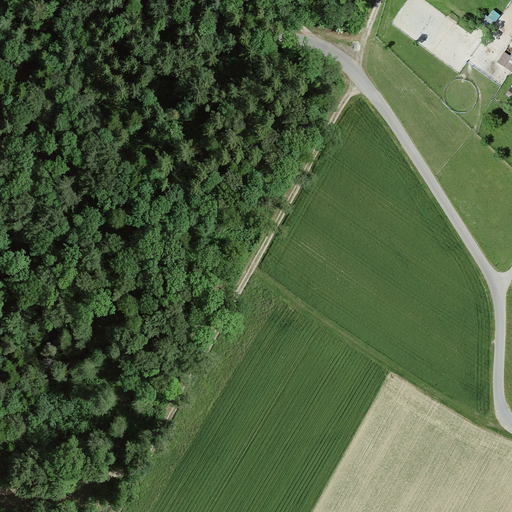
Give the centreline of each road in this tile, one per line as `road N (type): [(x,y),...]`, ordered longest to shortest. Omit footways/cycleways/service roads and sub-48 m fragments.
road 1 (unclassified): [(48,0),(317,36),(382,96),(499,289)]
road 2 (track): [(122,511),(279,212),(363,72),(379,0)]
road 3 (track): [(0,490),(142,471)]
road 4 (unclassified): [(499,289),(498,393),(511,424)]
